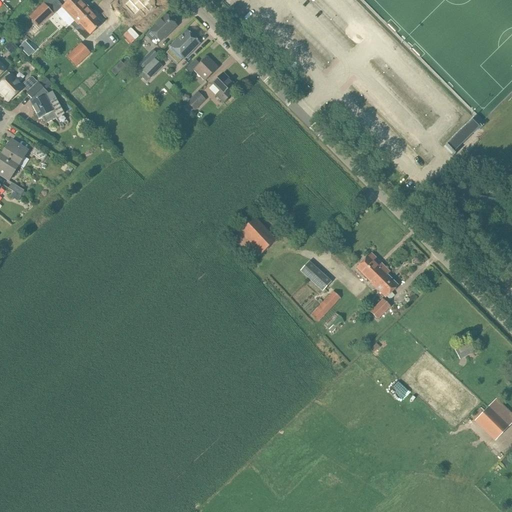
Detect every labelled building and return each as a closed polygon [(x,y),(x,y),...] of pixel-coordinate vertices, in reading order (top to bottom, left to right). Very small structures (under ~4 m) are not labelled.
[(68,26),(88,8),(81,0),(70,0),(62,7),(56,13),(68,26)] [(134,16),(140,10),(145,16),(154,8),(149,2),(150,1),(149,0),(128,0),(129,0),(124,5),(134,16)] [(39,28),(54,14),(44,3),(29,17),(39,28)] [(74,20),(71,24),(85,40),(90,35),(102,24),(92,13),(87,9),(74,20)] [(167,15),(151,31),(157,37),(152,42),(156,46),(177,26),(167,15)] [(172,48),(166,54),(177,65),(199,43),(187,31),(171,47),(172,48)] [(10,41),(4,47),(7,51),(14,45),(10,41)] [(91,54),(81,43),(66,57),(69,60),(75,67),(76,68),(91,54)] [(112,60),(121,51),(116,45),(107,54),(112,60)] [(195,60),(185,70),(190,74),(194,70),(195,70),(205,81),(218,68),(207,57),(199,65),(195,61),(195,60)] [(75,67),(69,60),(60,68),(67,75),(75,67)] [(143,72),(140,75),(147,82),(161,67),(154,60),(143,71),(143,72)] [(354,72),(339,86),(344,90),(358,76),(354,72)] [(0,84),(0,92),(9,102),(24,88),(11,74),(0,84)] [(222,75),(213,84),(217,88),(220,91),(215,95),(223,103),(225,101),(232,94),(228,89),(233,84),(227,78),(226,79),(222,75)] [(51,85),(43,77),(38,82),(46,91),(51,85)] [(47,95),(45,96),(41,90),(43,88),(38,82),(27,94),(34,101),(31,103),(39,119),(42,117),(46,124),(64,114),(56,100),(51,103),(47,95)] [(198,93),(187,103),(187,104),(193,110),(194,111),(205,101),(198,93)] [(187,104),(184,106),(190,113),(193,110),(187,104)] [(471,120),(445,145),(453,153),(479,127),(471,120)] [(11,140),(2,155),(18,166),(28,151),(11,140)] [(47,156),(34,148),(31,153),(43,161),(47,156)] [(18,166),(2,155),(0,157),(0,175),(9,181),(18,166)] [(13,192),(21,197),(21,196),(24,191),(12,183),(8,188),(13,192)] [(18,202),(21,197),(13,192),(10,196),(18,202)] [(484,212),(505,217),(508,201),(505,200),(503,202),(496,201),(496,198),(467,192),(464,208),(474,210),(476,208),(482,209),(484,212)] [(255,260),(276,240),(271,235),(278,229),(261,212),(234,238),(255,260)] [(376,288),(378,286),(377,285),(381,281),(376,276),(385,268),(371,254),(356,268),(376,288)] [(309,261),(300,271),(323,291),(331,282),(309,261)] [(390,273),(385,268),(376,276),(381,281),(377,285),(378,286),(376,288),(386,298),(398,286),(387,275),(390,273)] [(499,281),(508,290),(511,286),(511,279),(507,274),(499,281)] [(311,316),(318,322),(340,298),(333,292),(311,316)] [(378,320),(391,307),(383,299),(370,312),(378,320)] [(327,327),(331,332),(343,321),(338,316),(327,327)] [(457,347),(462,357),(473,352),(467,341),(457,347)] [(495,439),(507,426),(511,421),(511,414),(502,405),(494,413),(489,408),(477,420),(495,439)] [(433,416),(428,424),(436,429),(441,421),(433,416)]
